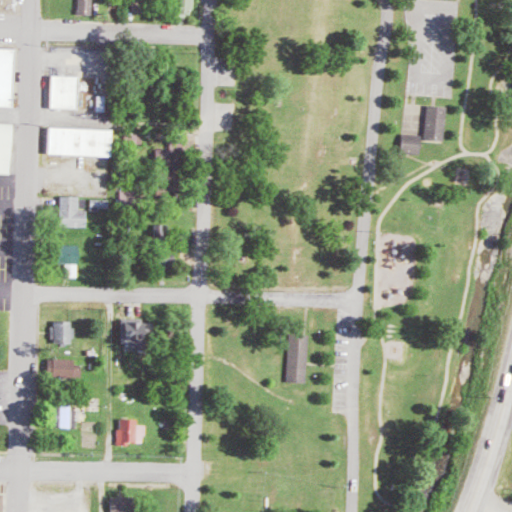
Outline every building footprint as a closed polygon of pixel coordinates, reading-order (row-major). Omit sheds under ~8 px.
[(80,0),(80,14),(94,15),(94,0),(80,0)] [(197,0),(177,0),(177,1),(169,1),(169,13),(178,13),(178,17),(190,17),(190,9),(198,8),(197,0)] [(0,46),(11,47),(8,105),(0,104),(0,46)] [(77,108),(77,76),(45,76),(45,108),(77,108)] [(422,135),(440,136),(442,105),(424,104),(422,135)] [(0,122),(13,123),(11,173),(0,172),(0,122)] [(110,156),(111,130),(44,128),(44,154),(110,156)] [(402,133),(419,134),(418,152),(401,151),(402,133)] [(173,181),(175,150),(160,149),(159,181),(173,181)] [(63,227),(90,227),(91,210),(83,210),(83,196),(63,196),(63,227)] [(110,200),(96,199),(96,210),(110,211),(110,200)] [(83,263),(83,245),(60,245),(60,262),(83,263)] [(55,344),(75,345),(76,322),(56,321),(55,344)] [(286,380),(304,381),(308,334),(290,333),(286,380)] [(76,364),(76,359),(51,358),(50,379),(83,380),(83,364),(76,364)] [(54,428),(79,427),(78,406),(53,407),(54,428)] [(148,425),(138,424),(138,419),(121,419),(121,443),(147,444),(148,425)] [(111,511),(129,511),(130,497),(112,497),(111,511)]
